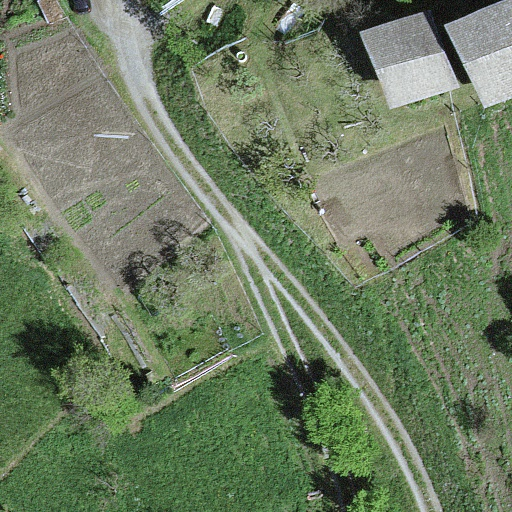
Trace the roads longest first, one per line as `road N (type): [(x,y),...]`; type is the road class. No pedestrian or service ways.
road 1 (track): [(113,0),(130,77),(175,149),(328,331),(424,480),(434,511)]
road 2 (track): [(237,228),(349,511)]
